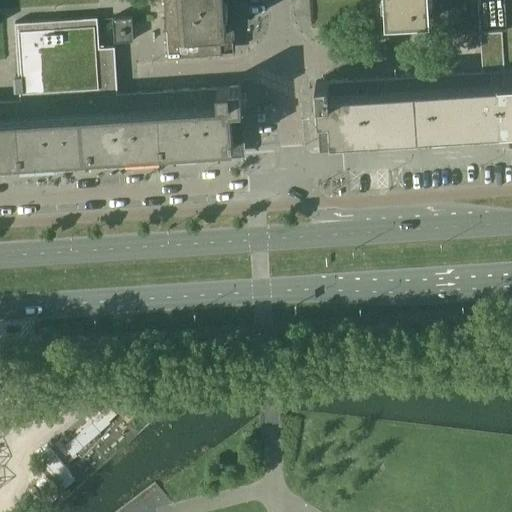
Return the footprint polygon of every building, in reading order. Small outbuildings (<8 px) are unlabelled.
[(163,0),(167,57),(204,54),(204,55),(222,54),(220,33),(226,32),(224,0),(163,0)] [(394,76),(315,81),(319,141),(511,128),(511,0),(477,0),(483,70),(394,76)] [(429,21),(427,0),(384,0),(386,24),(429,21)] [(112,17),(114,41),(133,39),(131,15),(112,17)] [(20,100),(0,101),(0,161),(233,147),(231,121),(243,120),(241,86),(117,94),(114,45),(99,46),(97,16),(15,22),(19,84),(20,100)]
